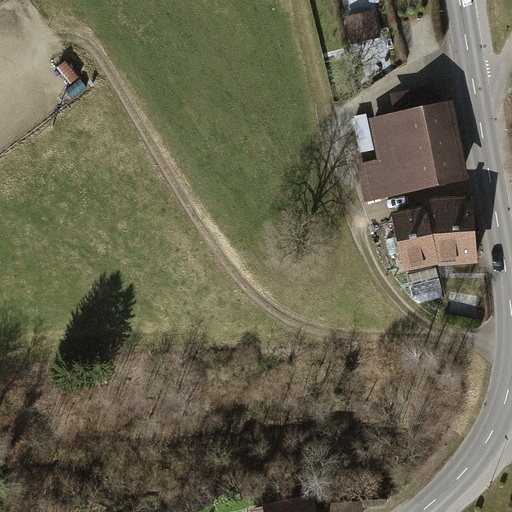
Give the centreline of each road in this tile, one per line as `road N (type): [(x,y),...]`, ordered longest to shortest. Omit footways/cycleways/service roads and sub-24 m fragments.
road 1 (track): [(439,333),(298,330),(248,291),(98,55),(72,42),(54,44),(0,85)]
road 2 (secondary): [(511,288),(480,121)]
road 3 (secondary): [(421,511),(492,435),(511,377)]
road 4 (secondary): [(480,121),(462,0)]
